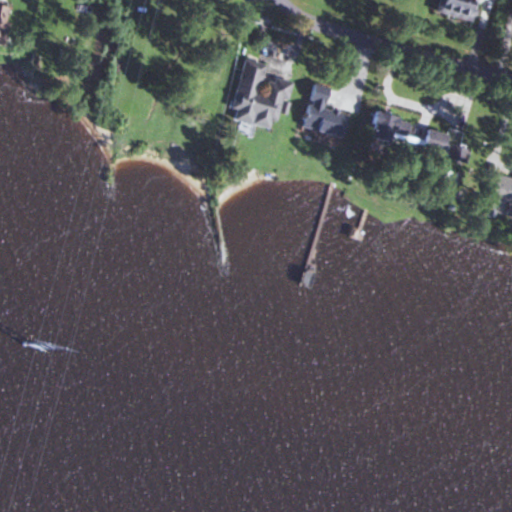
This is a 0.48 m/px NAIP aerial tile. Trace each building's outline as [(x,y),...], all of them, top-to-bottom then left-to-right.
[(476,0),(433,0),(430,12),(471,22),(476,0)] [(290,83),(261,76),(263,65),(239,59),(224,118),(270,129),(274,112),(282,114),(290,83)] [(345,114),(322,108),(327,88),(307,83),(296,127),(339,138),(345,114)] [(463,132),(445,127),(444,132),(368,112),(361,137),(383,143),(384,141),(463,162),(467,148),(460,146),(463,132)] [(511,178),(489,172),(482,200),(511,208),(511,178)]
